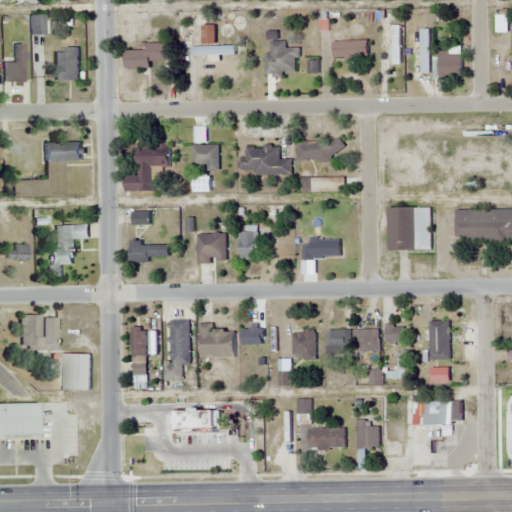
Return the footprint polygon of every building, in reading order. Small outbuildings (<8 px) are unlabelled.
[(30,35),(44,35),(44,16),(30,16),(30,35)] [(235,48),(216,48),(216,26),(202,26),(203,45),(191,45),(191,60),(208,60),(208,74),(235,73),(235,48)] [(265,54),(266,77),(283,77),(283,72),(297,72),(297,48),(288,48),(288,41),(271,41),(271,54),(265,54)] [(369,41),(333,41),(333,60),(369,60),(369,41)] [(150,69),(150,61),(163,61),(163,44),(147,44),(147,51),(126,51),(126,69),(150,69)] [(2,83),(23,83),(23,45),(13,45),(13,64),(2,64),(2,83)] [(503,47),(495,47),(495,85),(503,85),(503,47)] [(379,74),(401,74),(401,60),(395,60),(395,49),(379,49),(379,74)] [(79,82),(79,50),(54,50),(54,82),(79,82)] [(435,56),(435,80),(463,80),(463,56),(435,56)] [(298,141),(298,161),(332,161),(332,151),(342,151),(342,141),(298,141)] [(62,198),(62,161),(80,160),(80,143),(43,143),(43,180),(10,180),(11,198),(62,198)] [(124,176),(124,191),(154,191),(154,167),(169,166),(169,144),(138,145),(138,176),(124,176)] [(219,145),(193,145),(193,170),(219,170),(219,145)] [(291,173),(291,159),(280,160),(280,147),(240,148),(241,174),(291,173)] [(345,177),(300,177),(300,192),(345,192),(345,177)] [(389,250),(431,250),(431,208),(389,208),(389,250)] [(511,209),(456,209),(456,241),(511,241),(511,209)] [(149,212),(133,212),(133,224),(149,224),(149,212)] [(55,225),(55,249),(48,249),(48,276),(62,275),(62,265),(74,265),(74,239),(89,239),(88,225),(55,225)] [(239,259),(258,259),(257,225),(238,226),(239,259)] [(197,263),(227,263),(227,234),(197,234),(197,263)] [(303,244),(303,258),(341,258),(341,239),(310,239),(310,244),(303,244)] [(150,263),(150,257),(169,257),(169,244),(131,244),(131,263),(150,263)] [(27,260),(27,245),(4,245),(4,260),(27,260)] [(56,351),(56,317),(19,317),(19,351),(56,351)] [(171,365),(190,365),(190,321),(171,321),(171,365)] [(430,360),(450,360),(450,321),(430,321),(430,360)] [(235,358),(235,330),(214,330),(214,323),(199,323),(199,358),(235,358)] [(386,343),(407,343),(407,325),(386,325),(386,343)] [(241,345),(263,345),(263,327),(241,327),(241,345)] [(147,358),(147,328),(131,328),(131,358),(147,358)] [(356,329),(356,351),(379,351),(379,329),(356,329)] [(328,353),(351,353),(351,330),(328,330),(328,353)] [(293,356),(301,356),(301,360),(315,360),(315,331),(293,331),(293,356)] [(90,353),(60,353),(60,390),(90,390),(90,353)] [(134,362),(133,381),(146,381),(147,363),(134,362)] [(298,417),(311,417),(311,400),(298,400),(298,417)] [(414,424),(462,424),(462,402),(414,402),(414,424)] [(0,435),(35,435),(35,403),(0,403),(0,435)] [(172,431),(221,431),(221,409),(172,409),(172,431)] [(369,420),(358,420),(358,450),(379,450),(379,425),(369,425),(369,420)] [(308,428),(308,449),(345,449),(345,428),(308,428)]
